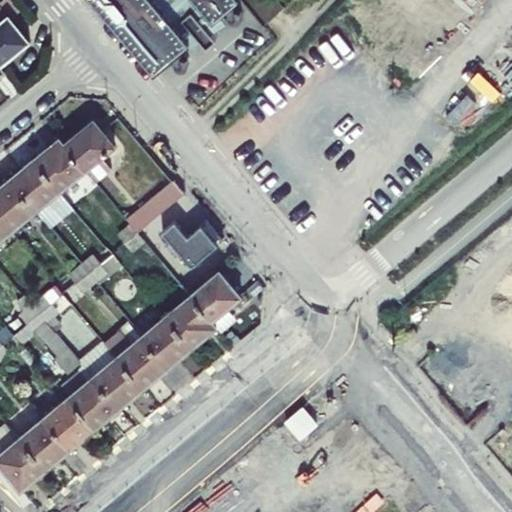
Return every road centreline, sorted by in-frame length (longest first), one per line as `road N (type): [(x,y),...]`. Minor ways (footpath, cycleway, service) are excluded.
road 1 (tertiary): [(98,49),(323,310)]
road 2 (residential): [(343,332),(335,348),(147,511)]
road 3 (residential): [(323,310),(511,150)]
road 4 (tertiary): [(343,332),(498,511)]
road 5 (residential): [(98,49),(0,128)]
